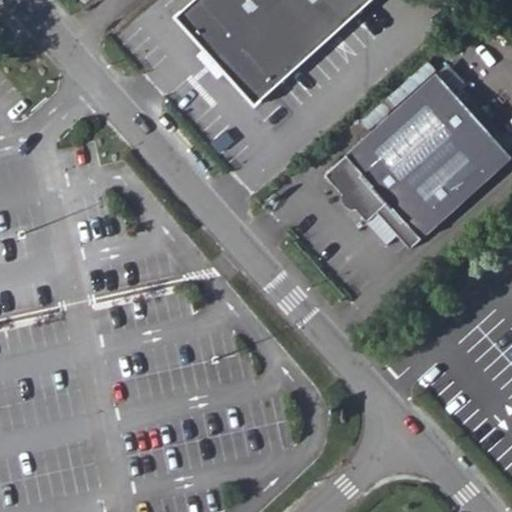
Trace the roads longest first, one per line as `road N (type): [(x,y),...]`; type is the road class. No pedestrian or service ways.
road 1 (residential): [(407,429),(20,0)]
road 2 (residential): [(317,511),(407,429)]
